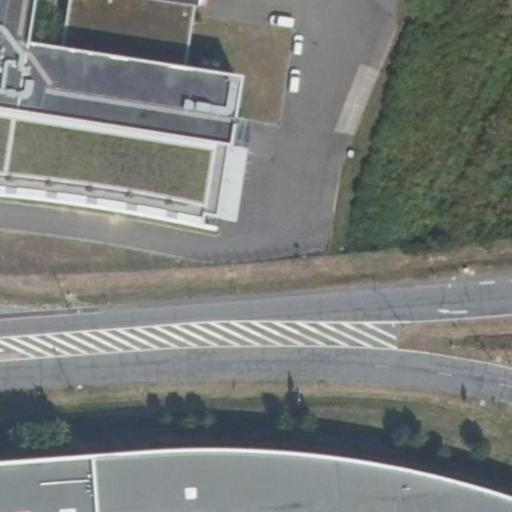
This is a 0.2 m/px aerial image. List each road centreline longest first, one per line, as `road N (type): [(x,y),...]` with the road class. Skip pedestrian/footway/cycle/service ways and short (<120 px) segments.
road 1 (secondary): [(0,374),(256,358),(511,393)]
road 2 (secondary): [(511,295),(0,337)]
